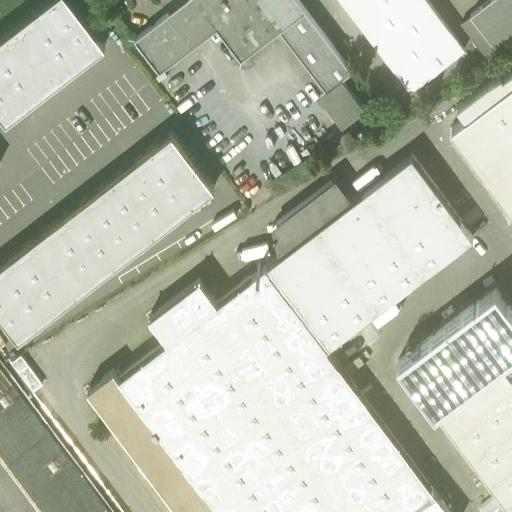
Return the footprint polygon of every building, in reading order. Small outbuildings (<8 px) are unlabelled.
[(73,0),(45,0),(0,34),(0,108),(7,117),(105,42),(73,0)] [(184,0),(134,38),(159,71),(217,27),(241,59),(280,30),(326,91),(342,79),(352,71),(298,0),(184,0)] [(425,0),(340,0),(410,93),(465,52),(425,0)] [(511,37),(511,0),(494,0),(460,26),(489,64),(499,57),(494,51),(511,37)] [(511,69),(502,76),(501,75),(486,84),(457,105),(465,116),(451,127),(511,207),(511,69)] [(365,110),(342,79),(326,91),(319,97),(342,127),(365,110)] [(172,130),(0,260),(0,309),(19,335),(214,186),(172,130)] [(450,511),(327,346),(473,236),(412,154),(352,199),(335,176),(271,224),(278,254),(217,300),(199,276),(149,314),(166,338),(118,373),(113,366),(88,385),(182,511),(450,511)] [(511,511),(511,309),(495,288),(396,361),(509,511),(511,511)] [(124,511),(9,357),(0,362),(0,511),(124,511)]
